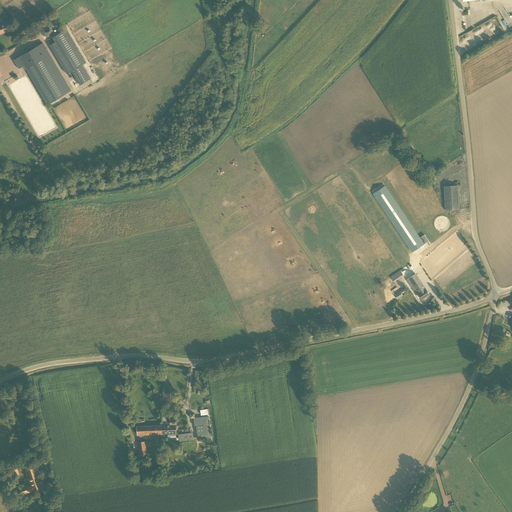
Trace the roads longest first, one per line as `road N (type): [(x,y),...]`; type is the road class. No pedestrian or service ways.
road 1 (unclassified): [(0,378),(44,359),(159,352),(204,359),(495,295)]
road 2 (track): [(260,0),(230,134),(195,169),(135,194),(0,211)]
road 3 (unclassified): [(495,295),(476,236),(449,0)]
road 4 (unclassified): [(400,511),(473,375),(495,295)]
